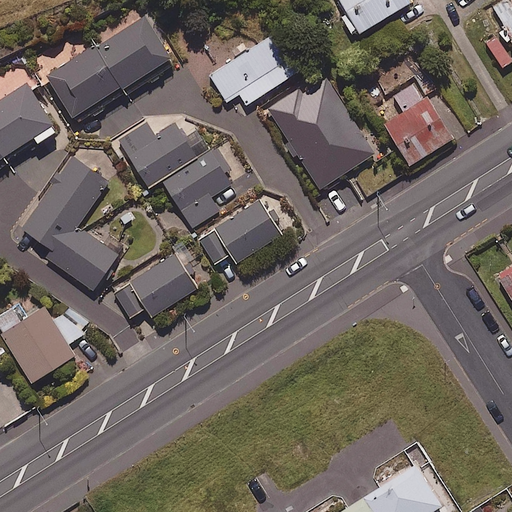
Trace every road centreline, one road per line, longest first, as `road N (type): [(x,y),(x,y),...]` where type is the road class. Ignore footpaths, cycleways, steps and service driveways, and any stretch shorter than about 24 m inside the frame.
road 1 (secondary): [(0,489),(402,233)]
road 2 (residential): [(511,404),(402,233)]
road 3 (secondary): [(402,233),(511,163)]
